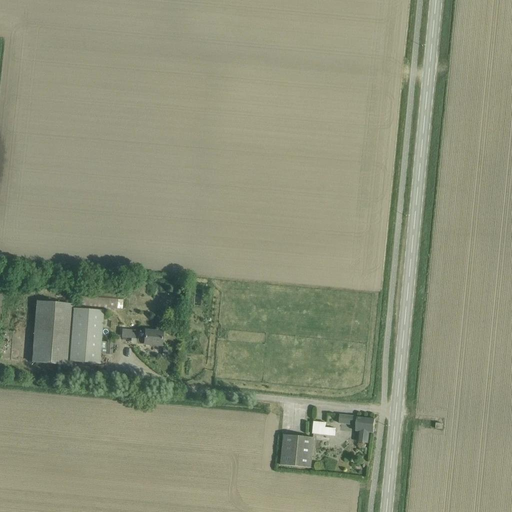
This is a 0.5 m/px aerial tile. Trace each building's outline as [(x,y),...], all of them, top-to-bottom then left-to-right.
[(80,297),(80,306),(117,309),(118,300),(80,297)] [(104,314),(72,311),(72,305),(37,302),(32,363),(68,366),(68,361),(100,364),(104,314)] [(138,331),(137,340),(137,344),(161,346),(162,333),(145,331),(145,332),(138,331)] [(374,419),(340,416),(339,424),(356,426),(356,432),(359,432),(358,443),(368,443),(369,433),(373,433),(374,419)] [(314,422),(312,434),(335,436),(336,429),(325,428),(326,426),(326,423),(314,422)] [(311,470),(314,440),(284,437),(281,467),(311,470)]
